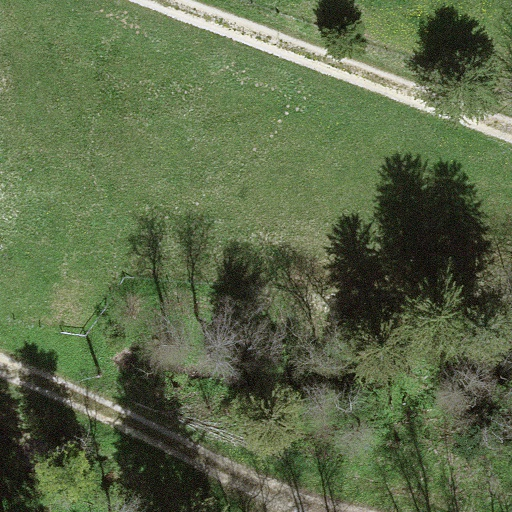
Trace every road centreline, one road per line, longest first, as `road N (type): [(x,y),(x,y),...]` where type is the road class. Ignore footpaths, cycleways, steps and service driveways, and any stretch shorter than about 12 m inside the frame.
road 1 (track): [(386,511),(261,476),(0,368)]
road 2 (track): [(178,0),(511,121)]
